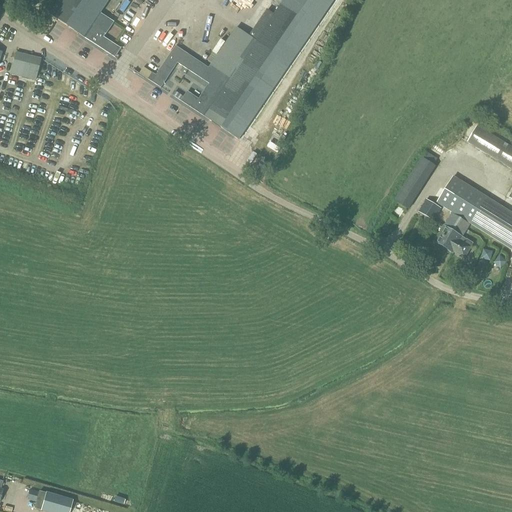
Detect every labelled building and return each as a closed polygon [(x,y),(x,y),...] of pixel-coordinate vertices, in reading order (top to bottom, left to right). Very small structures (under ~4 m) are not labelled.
[(59,0),(50,14),(84,38),(117,59),(119,56),(117,55),(121,49),(104,37),(114,22),(100,14),(109,0),(284,0),(274,15),(267,10),(249,36),(236,28),(211,66),(208,68),(176,46),(156,75),(153,73),(152,73),(144,68),(139,74),(148,80),(161,88),(177,63),(209,84),(199,100),(187,92),(181,102),(205,117),(239,140),(334,0),(59,0)] [(142,4),(138,7),(142,15),(146,12),(142,4)] [(133,26),(138,22),(128,9),(123,13),(133,26)] [(209,58),(217,46),(212,43),(204,55),(209,58)] [(35,81),(40,59),(15,53),(10,74),(35,81)] [(41,96),(44,87),(64,95),(68,83),(42,74),(35,94),(41,96)] [(272,142),(269,147),(280,154),(283,148),(272,142)] [(5,149),(1,156),(10,160),(13,153),(5,149)] [(394,200),(409,210),(435,167),(433,166),(437,160),(426,153),(422,159),(421,158),(394,200)] [(33,175),(55,184),(59,175),(31,164),(26,176),(31,178),(33,175)] [(450,193),(435,185),(419,212),(433,222),(450,193)] [(505,233),(482,222),(477,232),(511,248),(511,219),(505,233)] [(471,247),(465,244),(468,240),(462,237),(461,238),(443,227),(435,242),(453,253),(464,259),(471,247)] [(484,250),(482,257),(491,259),(492,252),(484,250)] [(500,256),(495,262),(502,268),(507,262),(500,256)] [(68,511),(72,501),(47,494),(39,492),(34,509),(42,511),(45,511),(68,511)]
